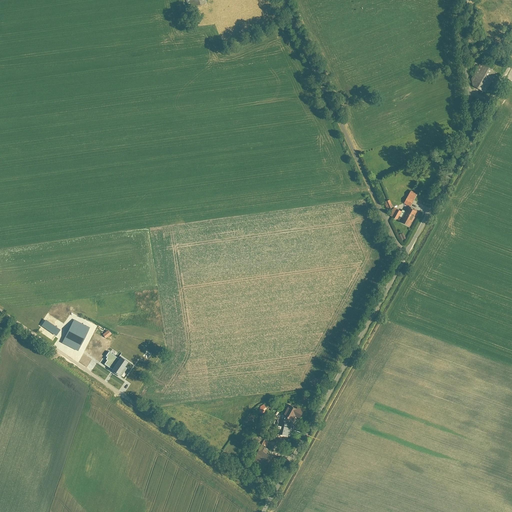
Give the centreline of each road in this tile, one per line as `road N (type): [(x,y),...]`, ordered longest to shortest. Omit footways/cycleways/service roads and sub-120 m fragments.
road 1 (residential): [(0,312),(271,498)]
road 2 (unclassified): [(407,254),(282,0)]
road 3 (residential): [(271,498),(407,254)]
road 4 (residential): [(407,254),(471,133),(465,0)]
